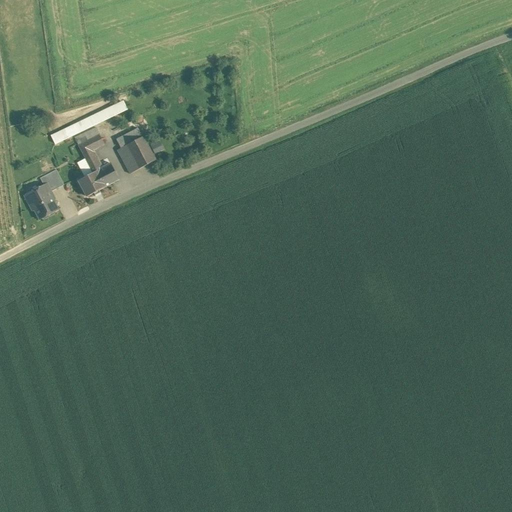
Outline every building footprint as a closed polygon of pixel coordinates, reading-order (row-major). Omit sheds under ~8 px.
[(123,102),(111,107),(115,115),(126,110),(123,102)] [(111,107),(51,136),(55,144),(115,115),(111,107)] [(138,128),(118,139),(122,148),(126,146),(143,137),(138,128)] [(99,134),(79,145),(86,158),(93,173),(96,171),(103,168),(94,150),(105,144),(99,134)] [(143,137),(126,146),(129,151),(135,163),(138,170),(139,169),(156,160),(144,136),(143,137)] [(154,152),(164,149),(161,141),(152,143),(154,152)] [(122,148),(118,150),(121,156),(129,151),(126,146),(122,148)] [(129,151),(121,156),(127,167),(135,163),(129,151)] [(93,173),(86,158),(77,162),(85,177),(93,173)] [(135,163),(127,167),(131,174),(138,170),(135,163)] [(103,168),(96,171),(105,188),(119,180),(111,164),(103,168)] [(56,170),(40,178),(44,186),(48,184),(52,192),(64,185),(56,170)] [(85,177),(79,181),(88,197),(94,193),(95,196),(101,193),(99,191),(105,188),(96,171),(93,173),(85,177)] [(44,186),(29,194),(32,201),(29,203),(33,210),(35,209),(40,219),(58,210),(49,193),(52,192),(48,184),(44,186)]
